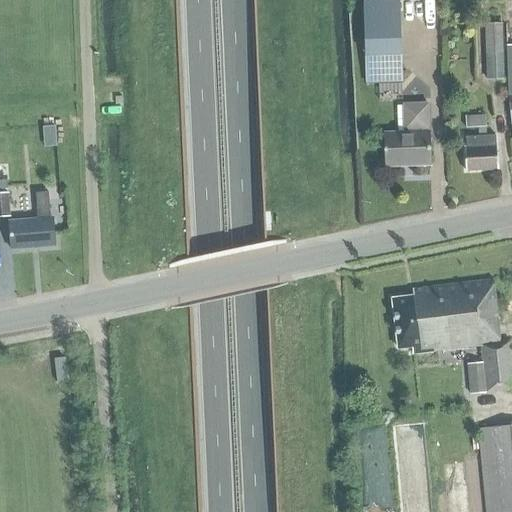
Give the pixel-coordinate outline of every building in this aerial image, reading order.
[(399,3),(364,4),(365,56),(400,54),(399,3)] [(484,24),(486,81),(504,80),(502,24),(484,24)] [(401,66),(377,67),(378,77),(401,76),(401,66)] [(383,152),(385,152),(386,167),(430,165),(428,133),(427,105),(403,106),(404,134),(384,134),(385,149),(383,149),(383,152)] [(486,137),(485,115),(465,117),(466,128),(477,128),(478,137),(466,137),(467,149),(464,149),(465,173),(497,171),(495,136),(486,137)] [(0,215),(11,215),(7,153),(0,153),(0,215)] [(52,216),(49,216),(47,190),(35,191),(37,217),(8,220),(11,250),(55,246),(52,216)] [(479,345),(481,364),(483,364),(486,393),(485,393),(485,394),(511,390),(511,376),(508,342),(500,343),(493,282),(411,291),(411,297),(390,299),(396,349),(411,348),(412,352),(479,345)] [(486,393),(483,364),(481,364),(467,365),(470,394),(485,393),(486,393)] [(511,511),(511,426),(477,430),(484,511),(511,511)]
